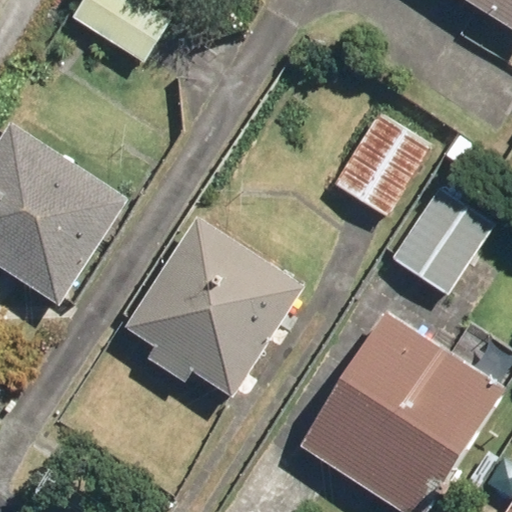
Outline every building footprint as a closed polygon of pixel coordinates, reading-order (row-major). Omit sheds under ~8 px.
[(175,22),(137,0),(85,0),(73,21),(149,66),(175,22)] [(511,0),(465,0),(511,28),(511,0)] [(290,91),(272,120),(299,138),(318,109),(290,91)] [(436,145),(381,114),(339,187),(394,218),(436,145)] [(134,204),(15,127),(0,150),(0,269),(65,311),(134,204)] [(396,262),(452,297),(500,221),(444,186),(396,262)] [(310,290),(201,221),(131,332),(158,349),(150,361),(190,386),(197,376),(239,403),(310,290)] [(434,511),(510,395),(389,317),(303,450),(400,511),(434,511)]
